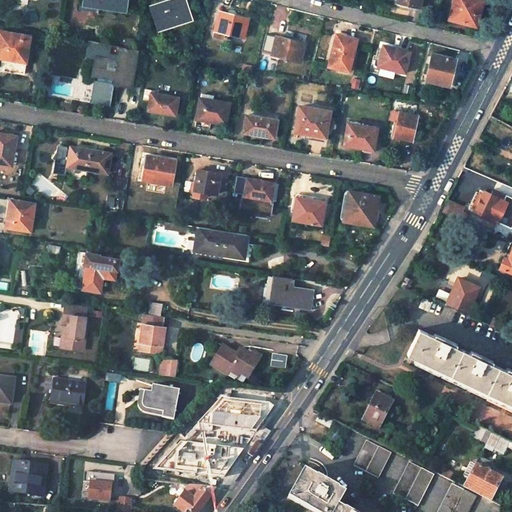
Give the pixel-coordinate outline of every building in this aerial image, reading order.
[(125,0),(82,0),(82,5),(124,11),(125,0)] [(184,0),(170,0),(151,6),(157,23),(176,17),(178,23),(190,19),(184,0)] [(482,0),(454,0),(449,18),(472,25),(478,7),(481,8),(482,0)] [(271,28),(284,30),(287,7),(275,5),(271,28)] [(218,12),(214,30),(244,37),(248,19),(234,15),(235,11),(228,9),(227,14),(218,12)] [(30,36),(0,30),(0,57),(5,58),(3,70),(24,73),(30,36)] [(346,37),(335,34),(327,66),(348,71),(354,45),(344,42),(346,37)] [(305,43),(276,36),(271,54),(300,60),(305,43)] [(409,51),(382,45),(377,66),(405,72),(409,51)] [(120,47),(118,60),(96,56),(93,75),(119,80),(118,85),(130,87),(136,50),(120,47)] [(455,60),(431,54),(425,79),(453,86),(457,71),(453,70),(455,60)] [(268,71),(274,72),(278,59),(271,58),(268,71)] [(249,71),(250,63),(241,62),(240,69),(249,71)] [(358,89),(360,79),(352,78),(350,88),(358,89)] [(151,90),(146,89),(144,101),(149,101),(147,110),(174,115),(177,97),(150,92),(151,90)] [(229,103),(200,97),(196,118),(202,120),(201,127),(209,129),(210,121),(225,124),(229,103)] [(329,111),(300,106),(296,131),(325,135),(329,111)] [(416,115),(399,112),(394,137),(411,141),(416,115)] [(276,121),(246,115),(243,132),(273,137),(276,121)] [(361,125),(348,123),(344,145),(362,148),(362,149),(363,151),(371,153),(372,151),(376,132),(361,129),(361,125)] [(0,162),(10,165),(12,151),(14,151),(17,136),(0,132),(0,162)] [(107,173),(111,153),(70,146),(70,149),(67,148),(67,147),(57,145),(56,151),(52,157),(55,159),(53,171),(65,174),(67,166),(107,173)] [(140,164),(138,178),(170,184),(175,161),(147,155),(145,165),(140,164)] [(198,170),(194,189),(216,193),(220,174),(198,170)] [(247,178),(244,195),(271,200),(274,183),(247,178)] [(511,197),(497,191),(494,197),(483,192),(483,193),(479,192),(473,206),(476,208),(475,212),(507,226),(511,214),(511,197)] [(348,192),(343,220),(372,226),(374,216),(371,215),(375,196),(348,192)] [(106,196),(106,206),(114,206),(114,196),(106,196)] [(465,207),(446,199),(441,210),(460,218),(465,207)] [(34,204),(13,200),(10,218),(7,217),(6,228),(30,231),(34,204)] [(296,200),(293,220),(321,225),(325,202),(313,200),(313,203),(296,200)] [(200,227),(196,249),(245,257),(248,235),(200,227)] [(321,242),(329,243),(330,235),(321,234),(321,242)] [(423,243),(449,254),(453,246),(428,234),(423,243)] [(511,248),(508,257),(504,256),(500,266),(511,271),(511,248)] [(99,256),(86,254),(85,266),(86,266),(84,281),(88,281),(87,290),(101,292),(103,278),(115,279),(118,260),(99,257),(99,256)] [(277,276),(272,303),(308,308),(311,290),(290,287),(291,278),(277,276)] [(401,285),(408,288),(413,280),(406,276),(401,285)] [(462,312),(468,298),(471,299),(478,284),(459,276),(452,291),(451,290),(444,304),(462,312)] [(423,297),(419,305),(426,309),(431,300),(423,297)] [(87,307),(64,304),(61,322),(63,323),(67,323),(63,347),(85,351),(86,342),(82,341),(85,321),(87,307)] [(162,350),(166,327),(162,327),(164,316),(143,313),(139,342),(143,342),(142,350),(160,352),(162,353),(162,350)] [(441,338),(421,328),(409,353),(511,402),(511,371),(486,360),(487,357),(479,353),(477,355),(450,342),(452,340),(443,335),(441,338)] [(222,346),(210,366),(228,378),(230,374),(232,370),(240,375),(248,380),(262,359),(253,353),(251,356),(250,359),(246,357),(248,354),(240,349),(236,355),(222,346)] [(272,353),(270,366),(286,368),(287,355),(272,353)] [(132,369),(148,372),(150,359),(134,357),(132,369)] [(175,379),(178,361),(165,359),(162,358),(161,362),(159,377),(175,379)] [(232,370),(230,374),(238,379),(240,375),(232,370)] [(13,379),(0,377),(0,401),(9,403),(13,379)] [(87,384),(52,379),(49,404),(83,409),(87,384)] [(179,388),(152,385),(151,392),(145,391),(143,404),(143,406),(144,407),(145,408),(146,409),(164,411),(164,417),(176,418),(179,388)] [(376,393),(362,419),(378,428),(392,401),(376,393)] [(261,405),(223,402),(211,415),(210,428),(251,432),(260,420),(261,405)] [(331,421),(320,414),(316,421),(328,427),(331,421)] [(511,442),(511,441),(493,433),(486,448),(493,452),(494,449),(506,455),(511,442)] [(367,440),(354,464),(378,477),(391,452),(367,440)] [(230,448),(188,444),(176,457),(175,470),(221,475),(230,462),(230,448)] [(46,469),(29,466),(29,464),(15,462),(13,474),(17,475),(16,492),(43,496),(46,469)] [(410,462),(393,493),(418,507),(435,475),(410,462)] [(465,487),(492,501),(503,479),(476,465),(472,463),(465,477),(469,479),(465,487)] [(287,500),(309,511),(333,511),(336,507),(343,494),(324,483),(325,481),(316,476),(315,478),(303,471),(287,500)] [(451,480),(454,475),(446,471),(443,476),(451,480)] [(108,502),(110,485),(113,486),(114,475),(83,472),(82,482),(89,483),(87,499),(108,502)] [(174,505),(183,511),(196,511),(203,502),(214,487),(188,484),(174,505)] [(453,484),(438,511),(469,511),(478,497),(453,484)] [(116,511),(129,511),(131,500),(117,498),(115,511),(116,511)] [(75,508),(82,509),(83,501),(75,501),(75,508)]
